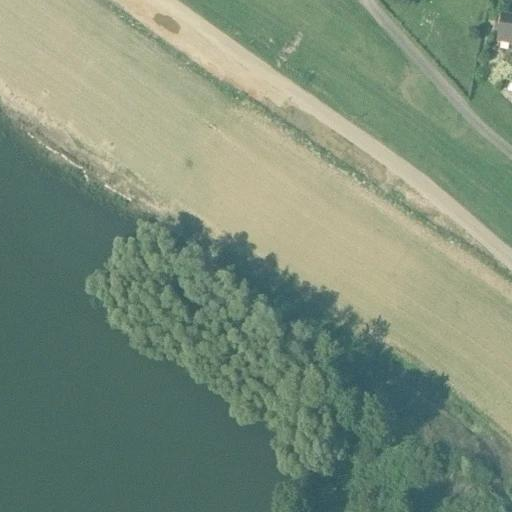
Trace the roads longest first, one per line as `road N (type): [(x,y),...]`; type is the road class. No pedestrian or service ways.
road 1 (unclassified): [(511,307),(92,22)]
road 2 (unclassified): [(511,156),(361,1)]
